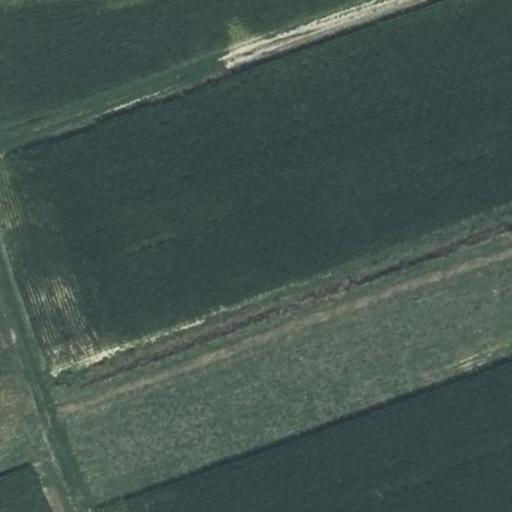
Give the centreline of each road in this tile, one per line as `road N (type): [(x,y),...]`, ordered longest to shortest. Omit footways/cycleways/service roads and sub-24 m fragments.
road 1 (track): [(425,0),(0,143)]
road 2 (track): [(0,291),(81,511)]
